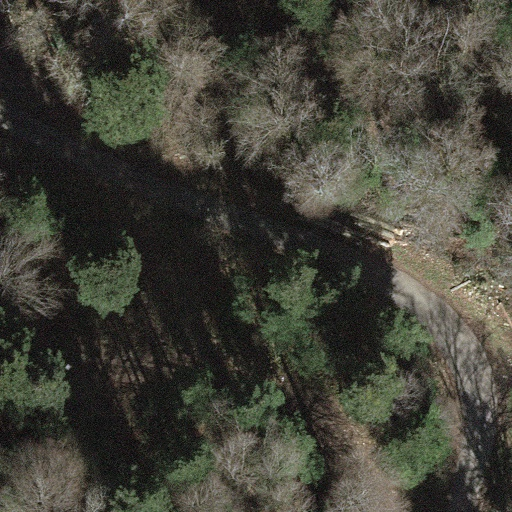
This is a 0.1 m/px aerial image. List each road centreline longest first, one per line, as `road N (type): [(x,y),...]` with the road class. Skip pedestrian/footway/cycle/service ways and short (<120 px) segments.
road 1 (track): [(467,511),(480,458),(479,397),(466,342),(434,303),(346,252),(108,150),(0,86)]
road 2 (track): [(368,511),(328,448),(269,409),(155,373),(0,344)]
